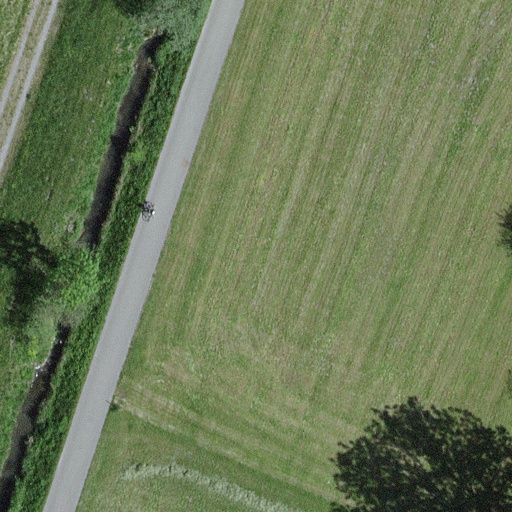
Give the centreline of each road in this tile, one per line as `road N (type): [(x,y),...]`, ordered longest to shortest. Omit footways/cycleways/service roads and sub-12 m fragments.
road 1 (track): [(241,0),(72,511)]
road 2 (track): [(0,156),(52,0)]
